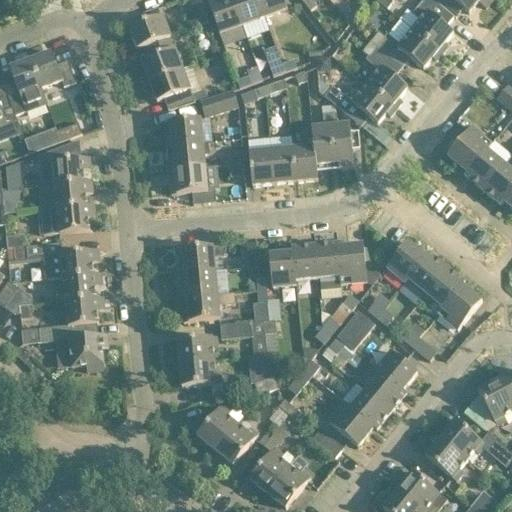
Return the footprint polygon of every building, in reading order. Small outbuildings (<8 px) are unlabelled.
[(238,0),(233,2),(243,28),(245,37),(247,41),(269,33),(265,20),(257,0),(238,0)] [(257,0),(265,20),(287,12),(283,0),(257,0)] [(300,0),(311,13),(317,9),(309,0),(300,0)] [(388,12),(393,5),(387,0),(379,0),(377,3),(388,12)] [(419,22),(412,31),(443,56),(448,49),(445,46),(454,36),(446,29),(454,19),(430,0),(425,0),(413,16),(419,22)] [(430,0),(454,19),(456,21),(463,11),(469,16),(479,5),(486,11),(491,5),(484,0),(430,0)] [(218,2),(208,5),(220,37),(223,45),(245,37),(243,28),(233,2),(220,7),(218,2)] [(197,29),(209,25),(201,4),(189,8),(197,29)] [(138,53),(145,50),(171,40),(163,18),(161,19),(157,10),(137,17),(138,20),(127,24),(138,53)] [(371,44),(391,60),(399,51),(424,72),(432,61),(436,64),(443,56),(412,31),(400,46),(387,36),(385,39),(379,34),(371,44)] [(138,81),(140,88),(183,72),(171,40),(145,50),(149,61),(142,64),(147,77),(138,81)] [(378,72),(366,87),(397,112),(403,105),(399,102),(408,91),(392,78),(400,69),(403,71),(403,70),(391,60),(371,44),(363,54),(369,59),(366,62),(378,72)] [(276,49),(264,53),(273,78),(274,79),(286,75),(297,71),(294,61),(282,65),(276,49)] [(42,93),(43,93),(63,85),(65,90),(77,86),(68,63),(57,68),(52,55),(31,62),(42,93)] [(4,87),(16,119),(27,115),(27,116),(48,108),(43,93),(42,93),(31,62),(10,70),(14,83),(4,87)] [(183,72),(140,88),(143,95),(152,92),(157,105),(164,103),(169,114),(196,105),(207,101),(203,92),(201,93),(192,96),(183,72)] [(305,75),(296,78),(300,87),(308,84),(305,75)] [(249,77),(235,82),(239,92),(253,87),(249,77)] [(270,88),(273,96),(287,91),(284,82),(270,88)] [(0,143),(22,136),(18,124),(16,119),(4,87),(0,88),(0,143)] [(333,89),(324,100),(361,129),(368,119),(378,127),(387,117),(391,120),(397,112),(366,87),(353,104),(333,89)] [(256,93),(259,102),(273,96),(270,88),(256,93)] [(497,102),(507,110),(511,103),(511,91),(508,89),(497,102)] [(245,107),(259,102),(256,93),(241,98),(245,107)] [(206,121),(239,111),(233,94),(200,104),(206,121)] [(338,128),(336,115),(322,117),(323,129),(311,130),(312,139),(313,149),(315,169),(339,166),(339,172),(354,170),(352,152),(360,151),(358,135),(351,136),(350,127),(338,128)] [(166,140),(167,150),(202,146),(200,122),(170,125),(171,139),(166,140)] [(59,146),(64,144),(83,137),(79,126),(55,135),(59,146)] [(453,143),(446,152),(451,156),(448,159),(466,175),(488,149),(491,145),(484,139),(472,130),(458,147),(453,143)] [(48,164),(37,165),(40,190),(55,188),(92,184),(85,185),(84,173),(91,172),(89,160),(80,161),(78,144),(48,155),(48,164)] [(467,175),(465,178),(482,192),(504,165),(488,152),(489,150),(493,147),(491,145),(488,149),(466,175),(467,175)] [(167,150),(169,174),(205,170),(204,157),(209,157),(208,146),(202,146),(167,150)] [(313,149),(293,151),(297,185),(316,183),(315,169),(313,149)] [(293,151),(272,153),(275,187),(297,185),(293,151)] [(272,153),(249,155),(252,189),(275,187),(272,153)] [(229,160),(229,168),(244,166),(243,154),(234,154),(235,159),(229,160)] [(511,171),(504,165),(482,192),(500,207),(511,192),(511,171)] [(18,166),(6,170),(7,180),(8,193),(21,191),(19,175),(18,166)] [(245,179),(244,166),(229,168),(231,180),(245,179)] [(207,192),(205,170),(169,174),(175,174),(176,187),(170,187),(171,198),(192,196),(193,208),(216,206),(215,191),(207,192)] [(55,188),(57,212),(94,208),(87,208),(86,197),(93,196),(92,184),(55,188)] [(511,192),(500,207),(501,208),(504,204),(511,210),(511,192)] [(19,203),(3,205),(3,207),(4,215),(4,216),(16,215),(16,214),(19,203)] [(95,220),(94,208),(57,212),(51,212),(41,213),(43,238),(70,236),(89,234),(88,220),(95,220)] [(8,251),(14,251),(26,250),(25,237),(7,239),(8,251)] [(178,267),(179,277),(217,274),(215,261),(224,260),(223,244),(211,245),(211,249),(182,252),(184,267),(178,267)] [(247,246),(250,271),(258,270),(256,245),(247,246)] [(426,259),(408,245),(387,271),(405,286),(408,281),(426,259)] [(338,246),(314,248),(317,283),(321,283),(322,291),(341,290),(341,288),(342,288),(339,249),(338,246)] [(61,247),(26,250),(28,263),(44,261),(46,283),(64,281),(94,278),(94,277),(93,265),(100,265),(98,253),(78,255),(62,256),(61,247)] [(364,247),(339,249),(342,288),(352,287),(352,288),(367,286),(365,263),(372,262),(371,250),(364,251),(364,247)] [(314,248),(292,250),(292,255),(295,285),(317,283),(314,248)] [(28,263),(26,250),(14,251),(15,264),(28,263)] [(289,255),(269,257),(271,277),(273,292),(295,290),(295,285),(292,255),(289,255)] [(426,259),(408,281),(424,294),(445,269),(429,255),(426,259)] [(463,288),(466,285),(445,269),(424,294),(443,310),(463,287),(463,288)] [(179,277),(181,301),(219,297),(217,274),(179,277)] [(64,281),(66,305),(96,302),(96,301),(95,289),(102,289),(101,277),(94,277),(94,278),(64,281)] [(257,285),(248,286),(248,290),(249,294),(258,293),(267,293),(265,280),(257,281),(257,285)] [(0,296),(0,307),(5,311),(18,291),(9,284),(6,287),(0,296)] [(443,310),(438,317),(458,334),(483,304),(463,288),(463,287),(443,310)] [(18,291),(5,311),(14,317),(20,317),(19,309),(32,308),(32,302),(18,291)] [(262,324),(264,324),(270,323),(268,303),(267,293),(258,293),(259,307),(260,307),(262,324)] [(219,298),(219,297),(181,301),(181,302),(187,301),(188,314),(183,315),(184,326),(221,322),(220,308),(236,307),(235,296),(219,298)] [(315,340),(325,348),(360,305),(350,297),(315,340)] [(66,305),(68,329),(77,328),(98,326),(97,313),(104,313),(103,301),(96,301),(96,302),(66,305)] [(270,323),(264,324),(268,358),(268,360),(270,366),(281,365),(278,336),(277,336),(275,324),(282,323),(280,302),(268,303),(270,323)] [(394,320),(375,305),(368,314),(386,329),(394,320)] [(19,309),(20,317),(21,322),(34,321),(32,308),(19,309)] [(376,328),(358,314),(329,350),(345,363),(353,353),(354,354),(376,328)] [(221,328),(222,343),(253,340),(252,325),(221,328)] [(78,340),(77,328),(68,329),(22,334),(23,347),(70,343),(73,370),(86,369),(87,375),(104,373),(101,344),(108,344),(107,337),(78,340)] [(415,352),(417,354),(424,345),(422,343),(410,333),(403,341),(415,352)] [(177,343),(180,367),(213,363),(212,351),(218,351),(217,339),(211,340),(177,343)] [(437,355),(424,345),(417,354),(430,364),(437,355)] [(377,372),(403,394),(418,376),(392,354),(377,372)] [(312,362),(300,376),(309,384),(321,370),(312,362)] [(215,375),(213,363),(180,367),(182,390),(216,387),(216,386),(221,386),(220,375),(215,375)] [(261,371),(265,383),(274,379),(271,368),(261,371)] [(372,370),(360,385),(368,391),(366,393),(392,414),(397,408),(407,396),(403,394),(377,372),(376,373),(372,370)] [(511,375),(499,383),(511,407),(511,375)] [(297,398),(309,384),(300,376),(288,390),(297,398)] [(265,383),(255,386),(260,402),(269,395),(278,391),(274,379),(265,383)] [(511,407),(499,383),(478,394),(497,428),(506,423),(504,419),(511,414),(511,407)] [(357,385),(342,402),(346,405),(352,410),(375,429),(378,431),(385,423),(392,414),(366,393),(357,385)] [(279,409),(288,417),(294,410),(284,402),(279,409)] [(346,405),(328,425),(358,450),(375,429),(346,405)] [(197,439),(215,453),(237,426),(228,419),(231,415),(222,408),(219,412),(197,439)] [(290,418),(283,427),(291,434),(298,425),(304,418),(294,410),(288,417),(290,418)] [(441,441),(467,463),(475,453),(478,456),(485,448),(482,445),(482,444),(455,423),(441,441)] [(237,426),(215,453),(233,468),(255,442),(254,442),(258,437),(250,431),(247,434),(237,426)] [(310,444),(318,451),(334,463),(344,451),(321,432),(310,444)] [(460,473),(467,463),(441,441),(426,459),(441,472),(453,481),(456,483),(463,475),(460,473)] [(489,448),(485,453),(506,470),(510,465),(511,461),(511,456),(511,455),(494,442),(489,448)] [(277,447),(250,482),(267,496),(289,470),(280,463),(287,454),(277,447)] [(289,470),(267,496),(286,511),(308,485),(308,484),(311,480),(302,473),(299,478),(289,470)] [(322,483),(330,495),(347,484),(339,472),(322,483)] [(413,475),(398,493),(420,511),(441,511),(448,504),(440,497),(413,475)] [(420,511),(398,493),(383,511),(384,511),(420,511)] [(483,494),(471,510),(473,511),(493,511),(492,511),(497,505),(483,494)]
